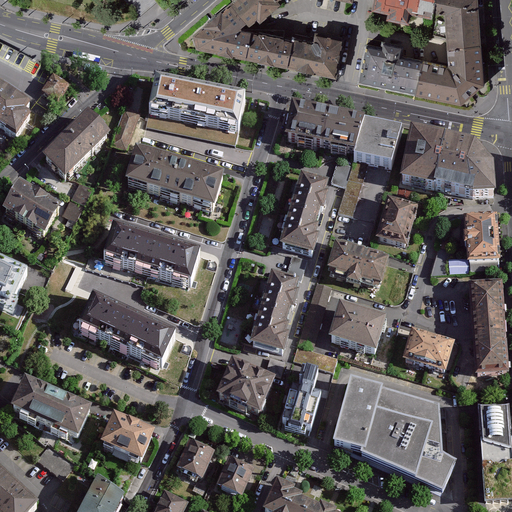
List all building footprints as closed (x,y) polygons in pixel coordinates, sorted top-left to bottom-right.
[(246,21),(230,0),(192,32),(194,45),(243,55),(249,27),(240,25),(246,21)] [(279,1),(279,0),(230,0),(246,21),(250,25),(259,19),(261,21),(281,3),(279,1)] [(434,16),(435,10),(436,0),(376,0),(375,8),(391,11),(390,17),(409,21),(411,11),(434,16)] [(449,43),(483,40),(480,0),(436,0),(435,10),(447,12),(449,43)] [(292,36),(249,27),(243,55),(287,64),(292,36)] [(292,36),(287,64),(337,75),(344,38),(316,32),(315,38),(311,41),(292,36)] [(404,53),(406,41),(385,37),(383,44),(367,41),(359,81),(417,92),(424,57),(404,53)] [(424,57),(417,92),(462,102),(486,79),(483,40),(449,43),(451,62),(424,57)] [(102,67),(86,64),(85,69),(101,72),(102,67)] [(67,92),(52,81),(42,96),(57,107),(67,92)] [(193,125),(199,93),(154,84),(147,115),(193,125)] [(34,111),(0,88),(0,131),(19,145),(34,123),(28,119),(34,111)] [(239,134),(245,103),(199,93),(193,125),(239,134)] [(290,109),(282,145),(321,154),(329,118),(290,109)] [(141,118),(126,112),(113,152),(128,157),(141,118)] [(321,154),(354,161),(365,128),(365,126),(329,118),(321,154)] [(42,165),(66,189),(112,143),(89,119),(42,165)] [(369,168),(393,173),(401,136),(365,128),(354,161),(353,164),(369,168)] [(401,186),(438,194),(449,140),(412,132),(401,186)] [(478,147),(449,140),(438,194),(475,202),(499,200),(498,169),(478,147)] [(126,190),(170,203),(180,169),(136,156),(126,190)] [(369,168),(353,164),(352,168),(346,190),(339,216),(353,219),(369,168)] [(333,186),(346,190),(352,168),(339,165),(333,186)] [(213,216),(224,183),(180,169),(170,203),(213,216)] [(290,216),(319,224),(321,217),(324,218),(329,199),(327,198),(330,188),(300,179),(290,216)] [(97,195),(82,187),(64,220),(79,228),(97,195)] [(21,193),(4,222),(48,248),(65,218),(21,193)] [(409,253),(421,211),(389,202),(377,244),(409,253)] [(290,216),(279,253),(314,263),(320,243),(317,242),(319,233),(317,232),(319,224),(290,216)] [(504,267),(500,219),(467,222),(471,269),(504,267)] [(115,233),(106,263),(149,276),(158,246),(115,233)] [(200,258),(158,246),(149,276),(191,289),(200,258)] [(382,295),(391,268),(385,266),(386,264),(368,259),(368,260),(366,260),(366,258),(361,257),(360,258),(358,258),(359,256),(341,251),(341,253),(336,251),(327,278),(336,281),(336,283),(348,286),(347,292),(359,295),(361,290),(373,294),(373,292),(382,295)] [(294,259),(287,281),(303,285),(309,263),(294,259)] [(448,261),(447,276),(466,276),(464,259),(448,261)] [(0,264),(0,303),(20,312),(25,301),(33,304),(40,289),(32,285),(35,280),(0,264)] [(291,316),(294,317),(299,299),(296,298),(300,288),(270,279),(260,316),(289,325),(291,316)] [(333,291),(318,286),(294,365),(335,377),(339,362),(314,354),(333,291)] [(475,336),(509,334),(506,287),(472,290),(475,336)] [(79,331),(121,350),(134,321),(93,302),(79,331)] [(329,348),(378,362),(389,326),(340,311),(329,348)] [(287,332),(289,325),(260,316),(249,353),(284,363),(290,342),(287,342),(289,333),(287,332)] [(176,340),(134,321),(121,350),(162,370),(176,340)] [(511,375),(509,334),(475,336),(478,383),(511,380),(511,375)] [(404,367),(448,380),(458,348),(414,335),(404,367)] [(271,361),(267,377),(282,381),(286,366),(271,361)] [(231,368),(215,404),(259,424),(275,388),(231,368)] [(46,426),(58,399),(27,385),(15,412),(46,426)] [(439,414),(351,388),(335,450),(442,497),(457,470),(442,463),(439,414)] [(302,394),(291,391),(281,428),(311,437),(322,400),(313,397),(314,393),(303,390),(302,394)] [(79,440),(91,413),(58,399),(46,426),(79,440)] [(480,415),(483,466),(511,464),(511,422),(511,413),(480,415)] [(100,452),(142,470),(155,440),(113,422),(100,452)] [(214,460),(187,448),(175,477),(201,489),(214,460)] [(49,449),(37,465),(64,484),(76,468),(49,449)] [(511,495),(511,464),(483,466),(485,497),(511,495)] [(254,477),(228,465),(215,495),(242,506),(254,477)] [(112,495),(123,503),(135,478),(122,473),(112,495)] [(295,490),(296,487),(280,479),(266,511),(306,511),(311,501),(302,497),(304,494),(295,490)] [(0,485),(0,511),(37,511),(38,511),(5,480),(0,485)] [(81,511),(98,511),(109,493),(96,484),(81,511)] [(197,487),(194,494),(204,498),(207,492),(197,487)] [(98,511),(118,511),(123,503),(112,495),(109,493),(98,511)] [(187,511),(189,510),(164,498),(157,511),(187,511)] [(320,505),(311,501),(306,511),(337,511),(339,510),(322,502),(320,505)]
